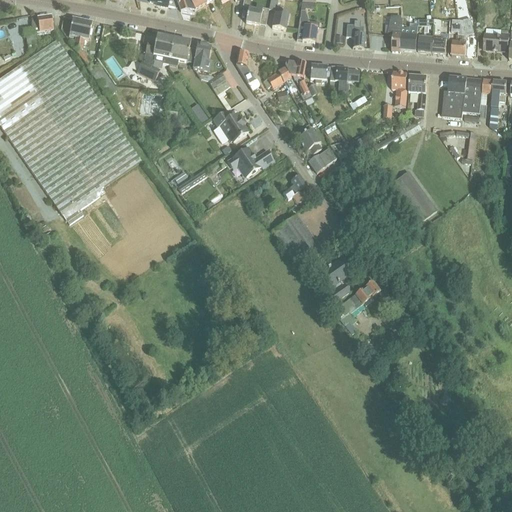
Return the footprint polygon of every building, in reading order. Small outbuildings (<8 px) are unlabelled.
[(150,0),(150,3),(162,6),(161,7),(168,9),(168,8),(176,10),(172,0),(150,0)] [(195,12),(188,0),(176,0),(181,13),(194,15),(195,12)] [(188,0),(195,12),(215,0),(188,0)] [(271,0),(269,11),(269,12),(276,13),(278,1),(275,0),(271,0)] [(249,11),(246,25),(258,27),(259,27),(266,28),(269,12),(269,11),(257,9),(256,12),(249,11)] [(300,20),(297,42),(302,43),(315,45),(317,30),(318,30),(319,25),(309,24),(307,18),(305,12),(301,12),(300,20)] [(286,33),(289,15),(283,14),(282,17),(275,16),(272,30),(286,33)] [(37,34),(54,32),(52,17),(32,20),(34,37),(26,38),(28,46),(38,44),(37,34)] [(391,19),(388,35),(394,36),(393,52),(393,54),(401,54),(402,53),(403,27),(403,21),(401,20),(401,19),(400,19),(394,19),(391,19)] [(109,99),(116,94),(116,93),(117,92),(101,68),(96,71),(93,66),(84,54),(83,51),(84,45),(88,46),(92,24),(73,20),(69,38),(76,39),(75,43),(70,42),(69,42),(74,49),(75,49),(89,68),(88,68),(109,99)] [(453,43),(452,58),(465,59),(467,44),(466,37),(475,35),(471,20),(462,22),(452,22),(452,34),(458,34),(459,37),(457,38),(457,42),(458,43),(453,43)] [(433,55),(433,56),(446,57),(447,42),(445,42),(445,41),(442,41),(441,41),(442,21),(435,22),(435,29),(435,34),(435,39),(433,55)] [(403,27),(402,53),(417,54),(419,32),(419,28),(419,22),(415,22),(415,26),(410,26),(410,31),(407,30),(407,27),(403,27)] [(435,22),(419,22),(419,28),(424,28),(424,37),(420,37),(420,39),(419,54),(433,55),(435,39),(431,39),(431,35),(428,35),(428,28),(435,29),(435,22)] [(364,51),(365,36),(363,36),(364,29),(360,28),(361,23),(355,23),(355,27),(347,26),(346,39),(354,39),(353,50),(364,51)] [(509,54),(510,36),(503,35),(503,38),(486,36),(485,52),(509,54)] [(142,64),(137,75),(155,83),(160,72),(153,69),(154,63),(163,65),(162,66),(169,67),(172,51),(175,51),(176,45),(178,45),(179,42),(157,38),(156,46),(148,45),(145,58),(144,65),(142,64)] [(0,123),(70,226),(84,217),(81,212),(106,195),(103,191),(143,163),(60,41),(0,81),(0,123)] [(172,51),(169,67),(177,69),(177,67),(178,62),(194,65),(197,52),(194,51),(189,50),(191,45),(179,42),(178,45),(176,45),(175,51),(172,51)] [(38,44),(28,46),(29,53),(39,47),(38,44)] [(194,67),(193,71),(209,74),(210,68),(211,64),(210,63),(208,63),(208,62),(210,50),(211,49),(210,49),(202,47),(198,46),(197,52),(194,65),(194,67)] [(257,81),(254,82),(247,69),(249,56),(238,54),(236,66),(252,93),(257,90),(259,89),(260,88),(260,86),(259,84),(259,82),(257,81)] [(107,55),(100,60),(114,79),(121,74),(107,55)] [(305,84),(304,80),(306,66),(289,63),(287,74),(289,77),(294,78),(295,83),(297,82),(298,87),(299,86),(303,96),(301,97),(302,100),(304,103),(312,99),(308,90),(305,84)] [(309,74),(309,77),(311,77),(311,81),(314,81),(321,82),(326,82),(327,69),(312,67),(311,74),(309,74)] [(332,68),(330,82),(339,83),(338,93),(345,99),(346,83),(352,84),(358,85),(359,74),(353,73),(347,72),(347,70),(332,68)] [(285,70),(278,74),(284,84),(286,83),(292,93),(291,93),(292,95),(298,92),(289,77),(287,74),(285,70)] [(284,84),(278,74),(267,81),(264,83),(268,90),(271,88),(273,91),(284,84)] [(214,80),(208,84),(213,90),(226,81),(222,75),(214,80)] [(408,76),(394,75),(393,91),(399,92),(398,100),(397,100),(396,109),(406,109),(407,101),(406,100),(408,76)] [(417,118),(424,119),(425,113),(425,108),(427,80),(411,79),(409,96),(419,96),(418,112),(416,113),(416,117),(417,118)] [(462,121),(463,115),(464,115),(466,94),(465,94),(467,81),(450,80),(448,94),(444,94),(442,120),(462,121)] [(464,115),(480,117),(484,83),(467,81),(465,94),(466,94),(464,115)] [(487,97),(493,97),(494,84),(484,83),(480,117),(480,120),(481,120),(485,120),(487,108),(486,108),(487,97)] [(507,85),(494,84),(493,97),(491,117),(490,129),(490,130),(493,132),(497,128),(498,124),(499,104),(505,104),(507,85)] [(315,87),(308,90),(312,99),(314,103),(315,103),(318,101),(316,97),(319,95),(315,87)] [(126,93),(114,102),(125,117),(137,106),(126,93)] [(278,96),(280,105),(288,102),(286,93),(278,96)] [(362,106),(368,103),(365,98),(353,106),(352,104),(349,106),(353,112),(356,111),(356,110),(362,106)] [(190,112),(202,128),(208,123),(205,119),(197,107),(197,108),(190,112)] [(384,120),(392,121),(393,108),(385,108),(384,120)] [(138,113),(135,109),(127,116),(130,119),(138,113)] [(244,128),(245,127),(241,121),(240,122),(236,117),(230,121),(226,114),(213,123),(218,130),(222,127),(227,135),(226,138),(229,143),(232,144),(233,145),(248,135),(244,128)] [(377,153),(378,155),(402,140),(403,142),(422,131),(421,129),(419,127),(418,124),(406,131),(404,127),(396,132),(397,134),(374,148),(377,153)] [(306,155),(309,153),(312,158),(321,151),(318,146),(321,145),(312,132),(297,142),(306,155)] [(454,133),(440,135),(440,139),(441,139),(443,143),(447,142),(447,139),(455,138),(454,133)] [(469,141),(467,162),(473,163),(476,142),(477,137),(470,136),(469,141)] [(362,139),(355,143),(358,148),(368,161),(375,156),(374,155),(365,143),(362,139)] [(460,159),(453,149),(449,151),(456,161),(460,159)] [(232,161),(228,164),(231,170),(236,167),(241,168),(240,169),(247,179),(262,169),(263,171),(275,163),(267,153),(256,161),(255,160),(256,160),(253,156),(252,157),(247,150),(232,161)] [(326,169),(336,161),(329,151),(319,158),(318,157),(309,164),(317,176),(326,169)] [(343,152),(336,156),(340,161),(346,157),(343,152)] [(184,174),(174,180),(178,185),(187,178),(184,174)] [(192,187),(206,177),(204,174),(189,183),(178,191),(180,195),(192,187)] [(408,174),(389,188),(417,227),(437,213),(408,174)] [(288,202),(291,200),(296,206),(310,196),(305,190),(307,189),(299,178),(291,184),(294,187),(283,195),(288,202)] [(221,197),(213,203),(215,206),(223,201),(221,197)] [(322,254),(297,217),(273,234),(298,270),(322,254)] [(330,308),(349,294),(344,287),(343,288),(340,284),(353,275),(343,260),(322,274),(332,289),(333,289),(335,293),(324,301),(330,308)] [(350,326),(355,322),(350,316),(380,293),(373,283),(334,313),(337,318),(346,329),(345,329),(351,337),(356,333),(350,326)] [(363,351),(369,353),(371,347),(365,345),(363,351)]
